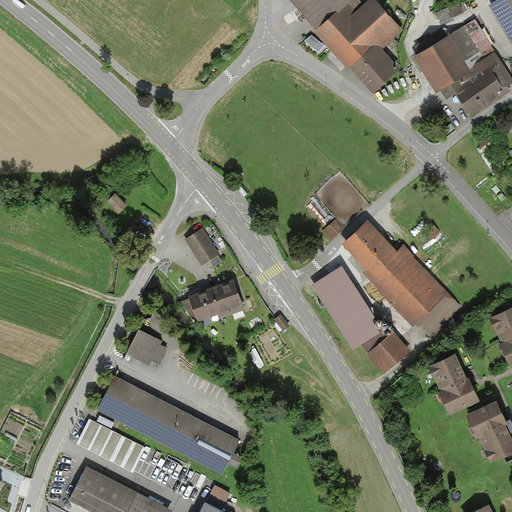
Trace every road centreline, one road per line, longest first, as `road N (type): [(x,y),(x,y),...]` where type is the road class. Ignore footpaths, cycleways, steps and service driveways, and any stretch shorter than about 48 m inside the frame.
road 1 (primary): [(414,511),(361,404),(296,301),(203,181)]
road 2 (residential): [(203,181),(40,461),(25,511)]
road 3 (residential): [(511,241),(462,182),(378,107),(269,40)]
road 4 (primary): [(169,144),(8,0)]
road 5 (track): [(38,0),(152,91)]
road 6 (residential): [(269,40),(169,144)]
road 7 (track): [(125,305),(0,259)]
